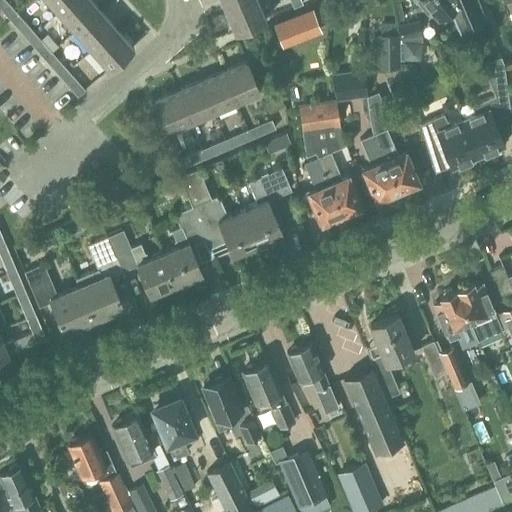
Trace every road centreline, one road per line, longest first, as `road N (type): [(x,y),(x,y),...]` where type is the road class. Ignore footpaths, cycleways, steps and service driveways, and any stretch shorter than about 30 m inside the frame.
road 1 (residential): [(0,416),(511,205)]
road 2 (residential): [(36,176),(88,112),(163,47),(181,22),(179,0)]
